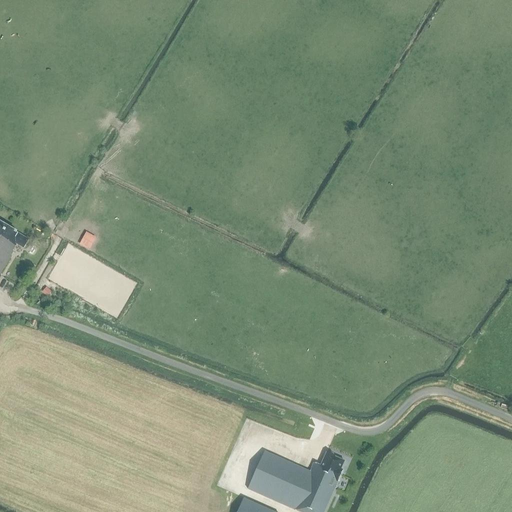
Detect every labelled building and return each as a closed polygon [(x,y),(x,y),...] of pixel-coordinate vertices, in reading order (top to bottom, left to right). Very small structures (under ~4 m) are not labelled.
[(22,249),(28,240),(16,233),(0,223),(0,272),(13,252),(12,251),(15,245),(22,249)] [(62,255),(51,279),(57,281),(65,263),(67,263),(69,258),(62,255)] [(47,286),(43,292),(48,296),(52,290),(47,286)] [(329,453),(327,454),(325,453),(320,466),(314,463),(313,464),(313,463),(308,473),(304,471),(264,453),(247,490),(288,508),(288,507),(292,510),(293,509),(295,509),(294,511),(297,511),(325,511),(338,483),(336,483),(341,471),(340,471),(344,462),(334,458),(334,457),(333,457),(332,455),(329,453)] [(271,511),(243,500),(237,511),(271,511)]
